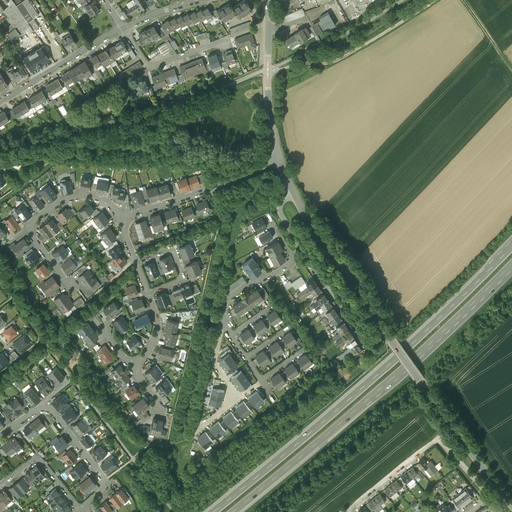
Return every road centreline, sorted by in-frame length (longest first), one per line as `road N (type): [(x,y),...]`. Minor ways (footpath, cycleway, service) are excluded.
road 1 (motorway): [(511,246),(376,376),(213,511)]
road 2 (motorway): [(233,511),(385,385),(511,263)]
road 3 (tertiary): [(511,505),(337,262)]
road 4 (residential): [(487,496),(434,441),(347,509)]
road 5 (track): [(435,0),(340,59),(267,74)]
road 6 (residential): [(119,219),(109,204),(83,196),(30,224),(31,237),(73,285)]
road 7 (residential): [(279,158),(119,219)]
road 8 (tertiary): [(267,0),(269,110),(279,158)]
road 9 (residential): [(0,103),(122,28)]
road 10 (residential): [(80,510),(104,480),(41,407)]
road 11 (residential): [(223,44),(149,67),(122,28)]
road 12 (residential): [(300,249),(367,349)]
